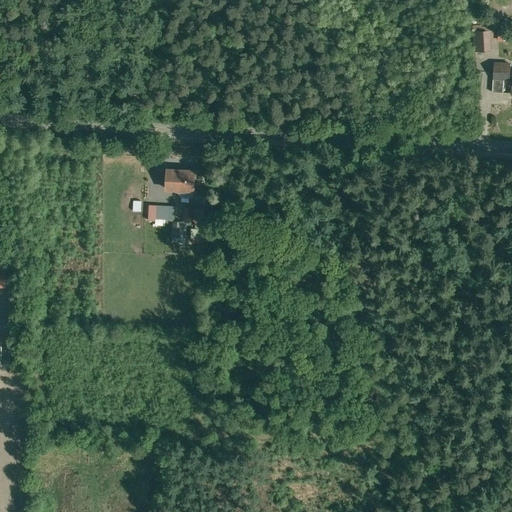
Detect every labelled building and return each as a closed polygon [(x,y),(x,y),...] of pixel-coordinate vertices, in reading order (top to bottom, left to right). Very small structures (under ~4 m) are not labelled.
[(474,30),(475,51),(485,51),(485,30),(474,30)] [(497,31),(497,40),(505,40),(505,31),(497,31)] [(494,63),(492,92),(503,92),(504,78),(510,79),(511,64),(494,63)] [(195,170),(168,169),(167,186),(194,187),(195,170)] [(173,218),(174,206),(148,205),(148,217),(173,218)] [(193,207),(184,206),(184,219),(192,220),(193,207)] [(133,214),(133,225),(141,225),(141,214),(133,214)] [(172,241),(182,241),(181,220),(171,221),(172,241)] [(195,228),(190,228),(190,241),(203,242),(204,221),(195,221),(195,228)]
